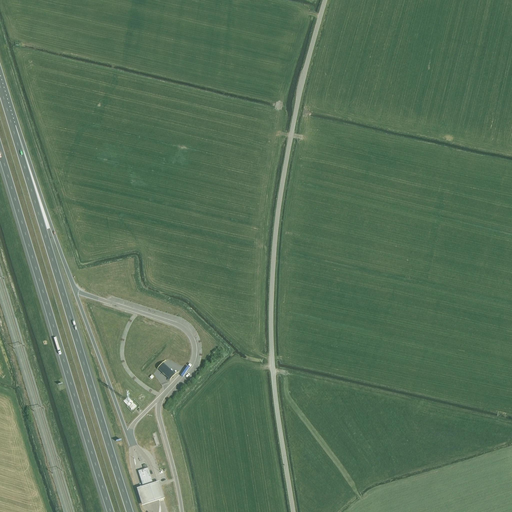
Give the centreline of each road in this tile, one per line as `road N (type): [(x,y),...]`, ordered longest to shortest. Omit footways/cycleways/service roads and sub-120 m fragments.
road 1 (unclassified): [(293,511),(272,369),(272,271),(293,122),(325,0)]
road 2 (motorway): [(129,511),(5,103)]
road 3 (motorway): [(0,151),(110,511)]
road 4 (motorway): [(74,288),(5,103)]
